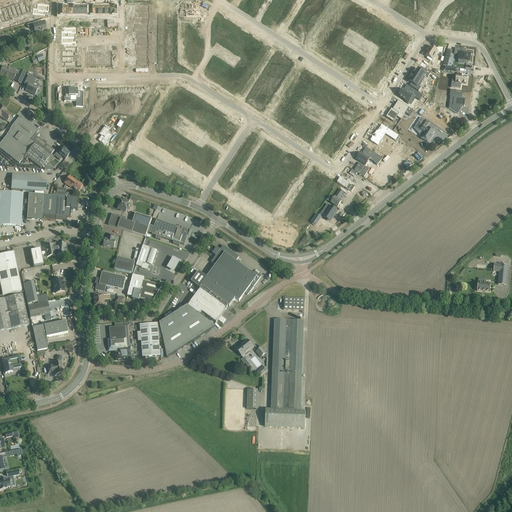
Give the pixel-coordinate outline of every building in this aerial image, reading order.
[(24,1),(18,3),(22,15),(31,12),(29,6),(26,7),(24,1)] [(34,9),(34,14),(45,15),(45,11),(48,12),(49,5),(46,5),(46,4),(42,4),(42,5),(39,4),(38,9),(34,9)] [(185,5),(185,12),(186,12),(186,17),(201,17),(201,16),(200,16),(200,12),(196,12),(196,7),(193,7),(193,5),(186,5),(185,5)] [(3,15),(0,16),(2,22),(11,19),(7,8),(1,9),(3,15)] [(40,21),(27,25),(28,28),(33,27),(34,32),(39,31),(41,30),(46,29),(44,22),(40,23),(40,21)] [(62,32),(62,38),(72,38),(72,33),(76,33),(76,28),(65,28),(65,32),(62,32)] [(62,38),(62,43),(65,43),(65,47),(76,47),(76,42),(72,42),(72,38),(62,38)] [(263,45),(261,49),(269,54),(271,50),(269,48),(266,46),(263,45)] [(427,52),(425,55),(428,57),(426,59),(427,59),(431,62),(438,51),(442,52),(443,47),(437,46),(435,49),(431,47),(429,50),(428,50),(427,52)] [(62,50),(62,56),(72,56),(72,52),(76,52),(76,47),(65,47),(65,50),(62,50)] [(455,48),(454,54),(459,55),(458,60),(458,62),(458,63),(463,63),(468,63),(468,61),(470,62),(471,54),(466,53),(466,50),(455,48)] [(261,49),(258,53),(266,59),(269,54),(261,49)] [(447,49),(443,66),(446,66),(447,67),(449,59),(450,58),(452,51),(447,49)] [(258,53),(255,58),(263,63),(266,59),(258,53)] [(36,58),(33,59),(35,63),(38,62),(39,63),(44,60),(42,55),(36,57),(36,58)] [(62,56),(62,62),(65,62),(65,66),(76,66),(76,61),(72,61),(72,56),(62,56)] [(255,58),(252,62),(260,67),(261,67),(263,63),(255,58)] [(252,62),(250,66),(258,71),(260,67),(252,62)] [(208,65),(203,73),(207,76),(212,68),(208,65)] [(250,66),(248,69),(256,74),(258,71),(250,66)] [(17,73),(7,68),(5,72),(7,73),(5,78),(8,80),(8,79),(13,81),(17,73)] [(212,68),(207,76),(212,79),(217,71),(212,68)] [(415,71),(413,74),(414,75),(413,75),(423,81),(426,76),(428,77),(430,74),(421,68),(419,71),(417,69),(416,71),(415,71)] [(248,69),(245,73),(253,78),(256,74),(248,69)] [(217,71),(212,79),(216,81),(221,74),(217,71)] [(245,73),(243,76),(251,81),(253,78),(245,73)] [(221,74),(216,81),(220,84),(225,76),(221,74)] [(26,79),(23,85),(27,87),(25,91),(35,96),(38,89),(38,88),(40,85),(32,81),(34,78),(28,75),(26,79)] [(411,79),(409,81),(411,83),(409,86),(419,92),(421,88),(419,87),(423,81),(413,75),(413,76),(412,75),(410,79),(411,79)] [(225,76),(220,84),(225,87),(230,79),(225,76)] [(243,76),(241,80),(249,85),(251,81),(243,76)] [(452,81),(451,88),(460,89),(461,84),(467,85),(467,81),(467,77),(464,77),(464,76),(460,76),(456,76),(455,80),(456,80),(456,82),(452,81)] [(241,80),(238,84),(246,89),(249,85),(241,80)] [(238,84),(235,88),(243,93),(246,89),(238,84)] [(158,115),(145,135),(148,137),(149,136),(151,138),(151,139),(155,142),(156,140),(158,142),(157,143),(161,145),(162,142),(166,145),(165,147),(190,163),(196,153),(172,137),(173,136),(168,132),(164,138),(159,135),(168,121),(166,119),(180,97),(184,99),(183,102),(213,122),(220,112),(216,109),(215,111),(213,109),(214,108),(210,106),(209,107),(207,106),(208,104),(204,102),(203,103),(201,102),(202,100),(198,98),(197,99),(195,98),(196,96),(192,94),(191,95),(186,92),(187,91),(179,86),(176,91),(172,89),(156,113),(158,115)] [(105,94),(105,100),(109,100),(109,98),(114,98),(114,88),(108,88),(108,94),(105,94)] [(235,88),(232,93),(235,94),(235,95),(238,97),(238,96),(241,98),(243,93),(235,88)] [(403,90),(398,96),(409,103),(413,97),(419,101),(423,96),(411,88),(408,93),(403,90)] [(64,97),(64,102),(70,102),(70,96),(76,96),(76,107),(83,108),(83,92),(77,92),(77,89),(65,89),(65,97),(64,97)] [(84,97),(84,103),(88,103),(88,101),(94,101),(94,90),(93,90),(93,89),(89,89),(89,90),(88,90),(88,97),(84,97)] [(94,90),(94,101),(100,101),(100,103),(103,103),(103,97),(100,97),(100,90),(94,90)] [(449,108),(449,109),(458,115),(458,114),(457,114),(462,107),(464,107),(464,106),(465,100),(462,99),(462,93),(456,93),(457,91),(450,90),(450,97),(453,97),(452,105),(450,105),(449,108)] [(390,112),(386,117),(393,122),(397,117),(401,120),(405,113),(406,112),(409,108),(398,101),(391,112),(390,112)] [(7,111),(0,105),(0,116),(7,121),(11,115),(6,112),(7,111)] [(66,109),(61,116),(63,118),(67,121),(70,123),(75,116),(70,113),(72,110),(69,107),(66,110),(66,109)] [(82,112),(75,120),(79,123),(85,115),(82,112)] [(44,169),(53,156),(51,155),(54,151),(37,137),(36,134),(39,131),(20,116),(11,127),(8,134),(0,143),(0,148),(13,159),(19,163),(23,158),(26,161),(28,158),(40,168),(41,167),(44,169)] [(85,124),(81,129),(83,131),(86,133),(92,124),(88,121),(89,119),(86,117),(82,122),(85,124)] [(92,124),(86,133),(89,136),(89,135),(91,137),(95,131),(98,133),(102,128),(99,126),(97,128),(92,124)] [(422,124),(418,130),(422,132),(419,136),(418,136),(416,139),(420,142),(422,138),(428,143),(431,138),(430,138),(434,132),(422,124)] [(372,138),(370,141),(373,143),(375,144),(378,146),(384,136),(385,135),(386,135),(393,139),(393,140),(396,141),(399,136),(382,125),(381,125),(381,126),(378,131),(378,130),(377,131),(375,134),(374,134),(371,138),(372,138)] [(101,136),(98,141),(100,142),(99,143),(102,145),(103,144),(104,146),(107,143),(110,139),(110,138),(111,136),(107,133),(110,129),(105,126),(99,135),(101,136)] [(70,153),(64,148),(61,152),(59,155),(56,158),(60,160),(62,157),(65,159),(70,153)] [(358,158),(357,160),(365,165),(369,159),(370,160),(371,160),(374,162),(377,164),(376,165),(377,165),(383,159),(366,148),(366,149),(364,152),(363,153),(363,154),(361,153),(358,158)] [(67,168),(71,164),(66,159),(62,163),(67,168)] [(358,162),(353,170),(363,176),(368,169),(358,162)] [(40,176),(12,175),(11,190),(46,192),(46,182),(40,182),(40,176)] [(83,185),(69,176),(64,183),(71,188),(71,187),(78,192),(83,185)] [(357,180),(355,184),(357,186),(355,189),(357,191),(361,194),(362,193),(365,196),(369,189),(366,187),(366,186),(363,184),(357,180)] [(23,194),(0,192),(0,193),(0,225),(21,227),(23,194)] [(28,194),(26,219),(42,221),(43,196),(28,194)] [(43,196),(42,221),(44,221),(55,221),(56,217),(54,217),(56,196),(49,196),(43,196)] [(56,196),(54,217),(56,217),(70,218),(70,210),(71,210),(71,209),(77,210),(77,207),(77,206),(77,199),(71,198),(71,197),(56,196)] [(121,210),(120,211),(126,213),(127,210),(129,211),(131,205),(129,204),(130,201),(126,200),(126,201),(124,201),(124,199),(124,201),(120,199),(118,206),(117,209),(121,210)] [(327,204),(323,210),(327,213),(324,217),(331,221),(333,217),(334,217),(335,215),(335,214),(337,211),(327,204)] [(116,216),(112,214),(108,225),(132,233),(135,224),(132,223),(126,221),(126,219),(117,215),(116,216)] [(135,224),(132,233),(145,238),(152,219),(135,214),(132,223),(135,224)] [(316,214),(311,222),(316,226),(321,218),(316,214)] [(149,226),(147,232),(152,234),(152,235),(156,236),(155,239),(160,240),(161,238),(174,242),(173,244),(179,246),(180,244),(184,245),(187,235),(189,235),(190,230),(182,228),(157,220),(154,228),(149,226)] [(115,236),(109,234),(107,239),(105,239),(103,246),(114,249),(115,241),(114,241),(115,236)] [(46,251),(41,252),(41,254),(46,253),(47,257),(55,256),(55,255),(56,255),(65,256),(65,252),(66,252),(66,249),(65,248),(66,244),(57,244),(56,244),(53,245),(53,244),(45,246),(46,251)] [(136,266),(137,266),(147,270),(149,265),(145,264),(150,248),(143,246),(137,262),(136,266)] [(199,272),(191,282),(200,289),(201,290),(226,308),(228,306),(229,307),(235,299),(239,302),(245,293),(247,295),(261,277),(255,272),(253,274),(236,262),(239,258),(223,246),(220,250),(217,247),(215,250),(213,251),(215,256),(216,256),(211,262),(216,266),(207,278),(199,272)] [(40,249),(30,251),(33,267),(43,265),(41,255),(41,254),(41,252),(40,249)] [(13,253),(0,255),(0,285),(2,295),(21,291),(13,253)] [(181,261),(172,257),(166,269),(174,273),(181,261)] [(114,269),(132,273),(135,262),(117,258),(114,269)] [(494,265),(493,272),(499,273),(498,285),(506,286),(507,266),(494,265)] [(100,279),(96,278),(95,282),(97,282),(95,290),(104,292),(106,286),(123,290),(126,278),(102,272),(100,279)] [(133,276),(127,296),(128,296),(133,297),(132,299),(138,300),(139,299),(152,303),(162,286),(143,281),(144,278),(133,276)] [(64,284),(63,279),(52,281),(55,294),(65,291),(63,284),(64,284)] [(37,302),(33,282),(23,284),(27,304),(37,302)] [(478,283),(477,291),(490,292),(491,284),(478,283)] [(190,304),(188,306),(199,314),(202,312),(216,323),(226,309),(226,308),(201,290),(200,289),(189,304),(190,304)] [(22,295),(0,299),(0,331),(29,325),(22,295)] [(95,296),(95,307),(104,307),(103,299),(110,299),(110,295),(95,296)] [(283,298),(283,310),(292,310),(304,311),(304,307),(305,299),(283,298)] [(50,314),(47,302),(28,306),(30,318),(50,314)] [(163,337),(199,314),(188,306),(160,324),(160,325),(158,326),(159,339),(163,337)] [(199,314),(163,337),(167,358),(216,327),(199,314)] [(300,411),(304,321),(274,320),(271,410),(266,410),(265,428),(305,429),(305,411),(300,411)] [(68,333),(65,321),(32,328),(37,351),(49,349),(46,337),(68,333)] [(161,356),(158,324),(140,325),(140,332),(137,332),(138,341),(141,340),(142,358),(161,356)] [(111,344),(109,344),(109,351),(117,350),(117,348),(127,347),(130,347),(128,326),(125,327),(109,328),(111,344)] [(253,348),(247,340),(244,342),(245,343),(236,350),(242,357),(253,348)] [(266,354),(261,348),(256,352),(261,358),(266,354)] [(116,355),(115,355),(115,361),(119,360),(120,361),(127,361),(126,356),(130,356),(129,349),(119,350),(119,352),(116,352),(116,355)] [(62,357),(60,355),(57,356),(56,358),(56,360),(54,363),(53,363),(53,365),(46,366),(48,374),(55,373),(56,374),(63,373),(61,361),(62,359),(62,357)] [(3,361),(5,374),(12,372),(12,369),(21,367),(19,358),(3,361)] [(258,390),(247,390),(247,409),(257,410),(258,390)] [(19,470),(8,473),(9,477),(0,478),(0,490),(6,489),(6,488),(11,487),(9,480),(11,479),(11,477),(20,475),(19,473),(19,470)]
